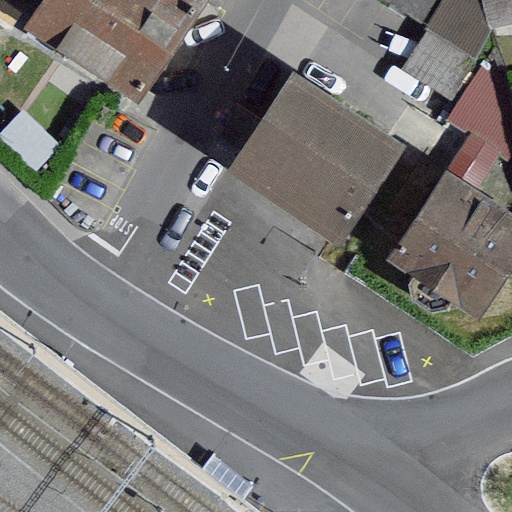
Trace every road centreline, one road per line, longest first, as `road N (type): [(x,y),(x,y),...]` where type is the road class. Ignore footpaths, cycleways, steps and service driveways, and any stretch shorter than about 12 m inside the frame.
road 1 (residential): [(257,0),(87,308)]
road 2 (unclassified): [(87,308),(374,477)]
road 3 (unclassified): [(511,407),(374,477)]
